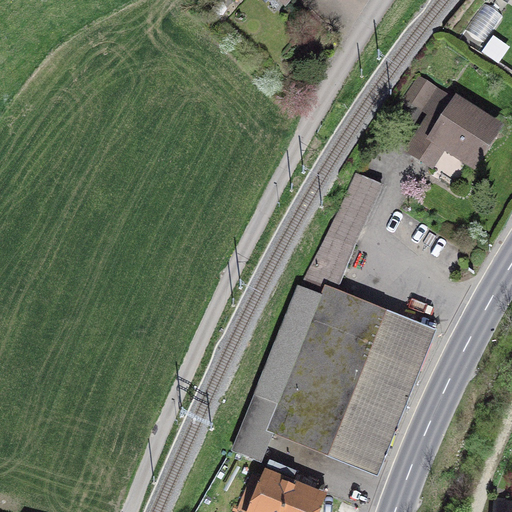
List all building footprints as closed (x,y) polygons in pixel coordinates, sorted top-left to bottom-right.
[(417,76),(407,102),(423,107),(433,81),(417,76)] [(496,129),(437,90),(424,109),(431,114),(407,151),(421,161),(435,141),(472,166),(496,129)] [(328,235),(356,245),(382,188),(356,174),(330,230),(328,235)] [(272,427),(273,426),(323,298),(333,302),(356,245),(328,235),(299,289),(234,452),(261,463),(275,429),(272,427)] [(381,321),(333,302),(323,298),(273,426),(330,449),(381,321)] [(253,511),(313,511),(318,501),(267,480),(253,511)]
